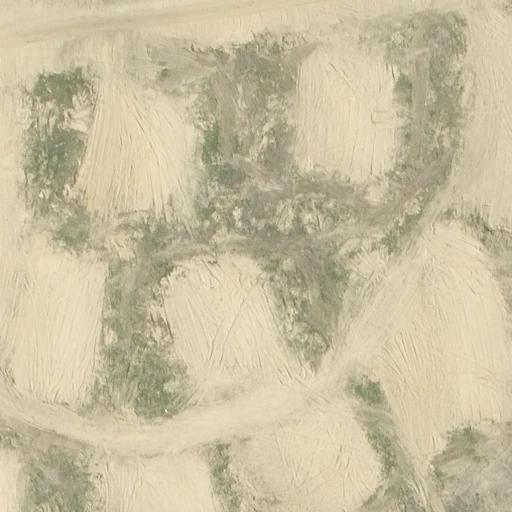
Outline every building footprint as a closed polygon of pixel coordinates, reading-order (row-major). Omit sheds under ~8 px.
[(360,161),(366,71),(327,68),(322,159),(360,161)] [(150,200),(165,110),(125,104),(111,194),(150,200)] [(497,213),(511,213),(511,150),(500,150),(497,213)] [(480,314),(456,252),(421,266),(445,328),(480,314)] [(16,391),(56,396),(72,266),(33,262),(16,391)] [(246,362),(221,272),(178,284),(203,374),(246,362)] [(450,344),(414,359),(432,401),(468,386),(450,344)] [(304,510),(342,498),(313,409),(275,421),(304,510)] [(180,511),(168,475),(130,487),(138,511),(180,511)]
